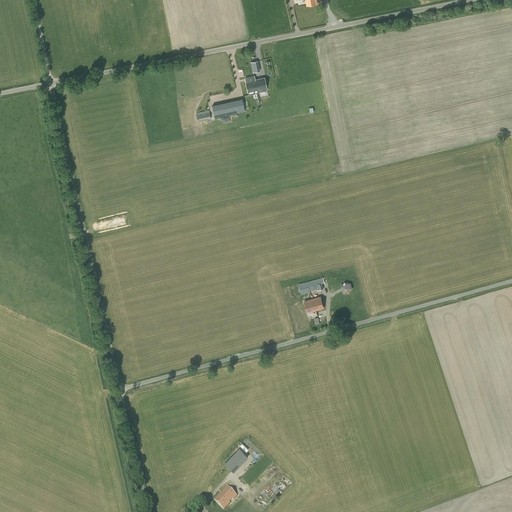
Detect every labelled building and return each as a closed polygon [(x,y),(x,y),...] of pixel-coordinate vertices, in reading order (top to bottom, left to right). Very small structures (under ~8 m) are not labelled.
[(255,79),(254,76),(245,78),(249,95),(253,94),(252,91),(267,88),(264,77),(255,79)] [(215,117),(245,111),(242,99),(212,106),(215,117)] [(198,121),(210,119),(209,110),(197,113),(198,121)] [(324,282),(323,277),(306,282),(304,282),(299,283),(299,284),(298,284),(299,285),(300,286),(299,286),(300,289),(299,290),(301,295),(309,293),(307,287),(315,285),(317,291),(324,289),(322,283),(324,282)] [(342,281),(341,292),(350,293),(351,282),(342,281)] [(307,313),(324,308),(321,296),(304,301),(307,313)] [(246,451),(248,449),(242,443),(240,445),(246,451)] [(236,469),(227,461),(224,464),(233,472),(236,469)] [(214,500),(224,510),(237,496),(227,487),(214,500)]
